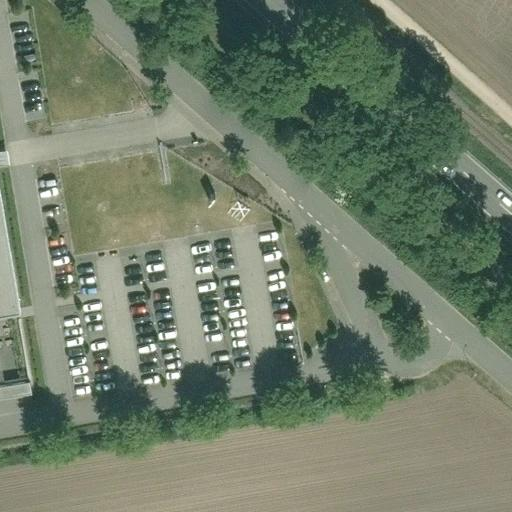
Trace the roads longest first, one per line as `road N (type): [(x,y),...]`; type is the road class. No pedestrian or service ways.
road 1 (residential): [(511,378),(79,0)]
road 2 (primary): [(261,0),(511,219)]
road 3 (unknown): [(39,295),(181,271)]
